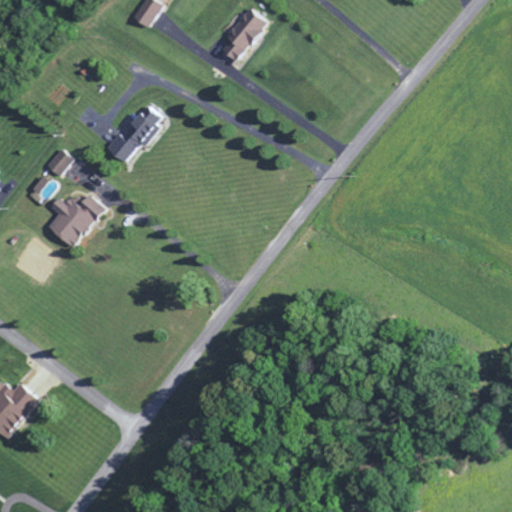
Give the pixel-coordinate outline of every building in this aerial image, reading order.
[(152,31),(166,8),(151,0),(149,0),(136,22),(152,31)] [(224,54),(241,66),(270,25),(250,11),(229,40),(232,42),(224,54)] [(161,130),(158,127),(163,121),(151,110),(124,140),(121,138),(110,151),(128,167),(161,130)] [(75,163),(62,152),(48,169),(61,180),(75,163)] [(44,205),(57,189),(45,180),(32,196),(44,205)] [(107,214),(91,199),(85,205),(77,198),(68,208),(61,202),(52,212),(60,219),(50,229),(73,251),(107,214)] [(0,383),(0,434),(10,443),(42,404),(22,387),(15,395),(0,383)]
